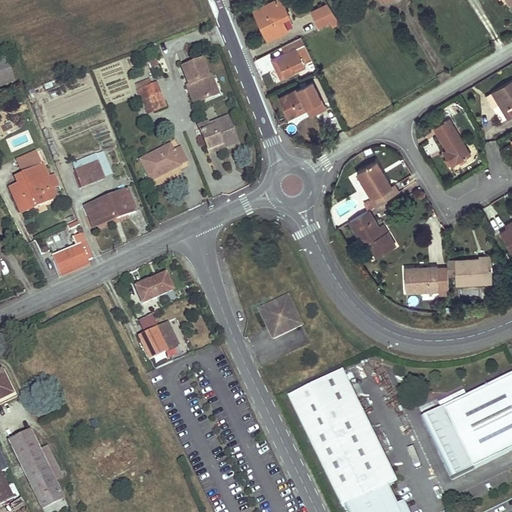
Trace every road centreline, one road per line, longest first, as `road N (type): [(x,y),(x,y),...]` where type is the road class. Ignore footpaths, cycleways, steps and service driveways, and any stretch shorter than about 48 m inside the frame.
road 1 (unknown): [(233,511),(178,394),(185,367),(205,359),(286,511)]
road 2 (unclassified): [(318,511),(219,304),(192,228)]
road 3 (residential): [(299,203),(348,300),(374,323),(436,341),(511,321)]
road 4 (residential): [(0,317),(192,228)]
road 5 (residential): [(216,0),(284,167)]
road 6 (residential): [(509,176),(467,206),(441,199),(419,174),(395,121)]
road 7 (residential): [(395,121),(511,52)]
road 8 (unknown): [(371,391),(428,511)]
